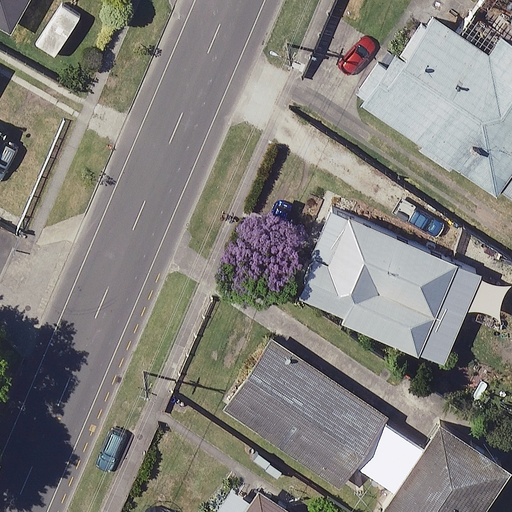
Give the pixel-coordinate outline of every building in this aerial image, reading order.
[(0,0),(0,15),(12,22),(23,0),(0,0)] [(489,44),(429,1),(365,91),(511,194),(511,30),(503,24),(489,44)] [(483,264),(333,199),(295,289),(444,353),(483,264)] [(385,407),(273,334),(228,403),(340,476),(385,407)] [(470,511),(507,459),(442,413),(381,502),(395,511),(470,511)] [(305,511),(263,483),(254,496),(231,480),(208,511),(305,511)]
